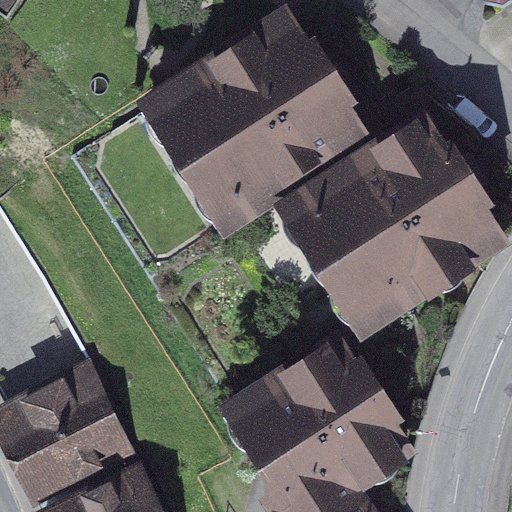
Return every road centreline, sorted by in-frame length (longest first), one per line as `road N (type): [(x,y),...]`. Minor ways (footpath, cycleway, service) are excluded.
road 1 (residential): [(457,511),(482,388),(511,318)]
road 2 (residential): [(511,120),(367,0)]
